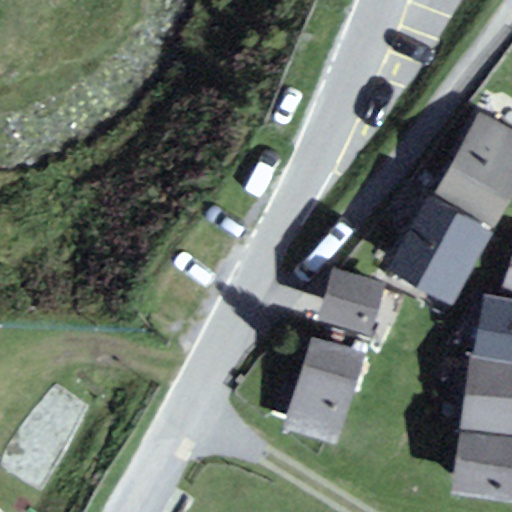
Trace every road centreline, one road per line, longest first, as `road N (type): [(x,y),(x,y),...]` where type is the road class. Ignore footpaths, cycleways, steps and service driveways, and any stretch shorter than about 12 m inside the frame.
road 1 (residential): [(511,3),(277,305),(234,310)]
road 2 (tertiary): [(234,310),(302,182),(374,0)]
road 3 (tertiary): [(126,511),(234,310)]
